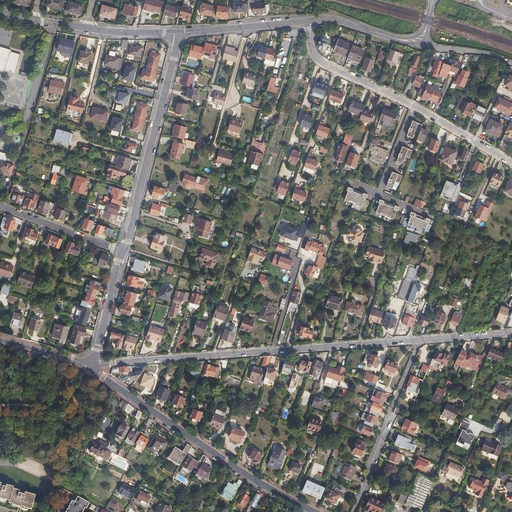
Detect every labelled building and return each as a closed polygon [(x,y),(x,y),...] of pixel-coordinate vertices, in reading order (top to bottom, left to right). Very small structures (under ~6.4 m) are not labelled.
[(63,0),(48,0),(47,4),(54,5),(53,7),(61,9),(63,0)] [(156,11),(159,2),(154,0),(145,0),(143,9),(154,12),(154,11),(156,11)] [(252,0),(248,0),(249,8),(253,8),(253,13),(265,12),(265,11),(265,7),(265,4),(255,4),(253,5),(252,0)] [(83,5),(69,1),(67,11),(74,13),(74,11),(81,13),(83,5)] [(244,2),(233,3),(234,12),(248,11),(248,4),(244,4),(244,2)] [(211,16),(213,6),(202,3),(200,13),(211,16)] [(138,7),(125,4),(123,13),(135,16),(138,7)] [(177,8),(166,4),(163,14),(174,18),(177,8)] [(117,9),(103,5),(101,13),(106,15),(106,16),(114,18),(117,9)] [(194,9),(182,5),(179,16),(191,19),(194,9)] [(227,19),(229,8),(218,6),(216,17),(227,19)] [(72,41),(56,37),(53,49),(57,50),(57,49),(69,53),(72,41)] [(322,38),(320,42),(319,41),(318,46),(319,46),(319,47),(320,49),(321,49),(321,51),(325,52),(326,49),(327,50),(328,47),(327,47),(327,44),(328,40),(322,38)] [(349,43),(339,39),(334,51),(344,55),(349,43)] [(218,46),(205,43),(204,47),(202,57),(209,59),(209,57),(214,59),(218,46)] [(202,57),(204,47),(192,44),(189,55),(201,58),(202,57)] [(364,50),(353,45),(348,58),(359,62),(364,50)] [(135,47),(129,46),(127,54),(139,57),(142,47),(135,46),(135,47)] [(235,63),(238,52),(233,51),(234,48),(226,46),(222,59),(235,63)] [(265,58),(268,48),(260,46),(259,50),(255,49),(253,54),(257,55),(265,58)] [(0,71),(6,73),(6,71),(16,74),(22,56),(12,53),(12,51),(0,47),(0,173),(10,176),(13,165),(5,163),(7,154),(0,152),(0,71)] [(275,61),(277,54),(275,53),(275,50),(268,48),(265,58),(275,61)] [(117,51),(111,49),(109,56),(107,55),(104,65),(120,68),(123,59),(115,57),(117,51)] [(403,54),(390,49),(385,63),(394,66),(396,62),(399,64),(403,54)] [(91,53),(80,51),(78,62),(89,65),(91,53)] [(148,65),(157,67),(160,54),(151,52),(148,65)] [(374,60),(366,57),(362,68),(370,71),(374,60)] [(415,76),(417,71),(414,70),(418,59),(413,57),(408,70),(413,72),(410,78),(414,79),(415,76)] [(439,75),(444,63),(444,62),(436,59),(433,68),(435,69),(433,75),(439,77),(439,75)] [(457,73),(460,66),(457,65),(458,62),(453,60),(451,66),(449,71),(457,73)] [(449,71),(451,66),(444,63),(439,75),(444,77),(447,70),(449,71)] [(133,82),(136,68),(125,65),(122,79),(133,82)] [(154,81),(157,67),(148,65),(146,72),(145,78),(154,81)] [(463,70),(460,76),(466,79),(469,72),(463,70)] [(256,75),(250,73),(250,72),(245,71),(242,82),(246,83),(246,84),(253,86),(256,75)] [(185,72),(182,85),(186,86),(192,87),(195,75),(185,72)] [(460,76),(457,74),(454,81),(456,82),(456,83),(463,86),(467,79),(466,79),(460,76)] [(422,79),(415,76),(414,79),(413,82),(412,84),(419,87),(422,79)] [(276,93),(277,89),(273,87),(275,79),(270,77),(267,90),(276,93)] [(64,83),(51,80),(50,87),(49,92),(62,95),(64,83)] [(408,96),(412,84),(413,82),(409,81),(408,85),(407,85),(404,94),(408,96)] [(324,96),(328,86),(316,82),(313,92),(324,96)] [(434,89),(435,87),(427,84),(426,87),(422,85),(419,91),(424,93),(422,98),(427,101),(428,99),(430,100),(434,89)] [(193,99),(196,88),(192,87),(186,86),(183,97),(188,98),(188,99),(190,100),(191,99),(193,99)] [(441,91),(434,89),(430,100),(437,102),(441,91)] [(341,90),(340,93),(332,90),(329,99),(341,104),(345,92),(341,90)] [(223,106),(226,96),(219,94),(220,93),(216,92),(213,103),(223,106)] [(324,96),(313,92),(311,95),(323,100),(324,96)] [(124,95),(116,93),(115,100),(122,102),(124,95)] [(460,110),(466,95),(463,94),(456,108),(460,110)] [(468,97),(466,95),(460,110),(470,115),(475,104),(467,100),(468,97)] [(86,100),(70,96),(67,109),(83,113),(86,100)] [(503,99),(499,97),(494,107),(509,114),(511,108),(511,103),(510,102),(511,100),(504,96),(503,99)] [(187,104),(178,101),(175,112),(184,115),(187,104)] [(360,117),(363,109),(364,106),(352,101),(348,112),(360,117)] [(135,116),(145,118),(148,105),(139,103),(135,116)] [(482,121),(487,110),(476,105),(471,116),(482,121)] [(108,111),(100,109),(99,110),(92,108),(89,107),(87,113),(91,114),(90,117),(105,121),(108,111)] [(396,113),(384,108),(380,118),(384,120),(392,124),(392,123),(396,113)] [(370,123),(374,113),(363,109),(360,117),(360,119),(370,123)] [(313,116),(304,113),(300,125),(309,128),(313,116)] [(142,131),(145,118),(135,116),(132,129),(142,131)] [(123,119),(113,117),(110,130),(120,132),(123,119)] [(243,121),(232,118),(228,129),(240,132),(243,121)] [(498,124),(498,123),(491,119),(486,130),(497,135),(502,126),(498,124)] [(392,124),(384,120),(382,125),(384,126),(387,128),(387,127),(392,129),(394,124),(392,123),(392,124)] [(421,128),(423,124),(413,120),(411,127),(410,127),(409,131),(407,135),(413,138),(416,130),(420,132),(421,128)] [(325,124),(320,122),(316,134),(327,138),(330,129),(324,126),(325,124)] [(511,124),(509,124),(507,128),(502,139),(508,143),(511,138),(511,139),(511,124)] [(173,136),(183,139),(186,127),(176,125),(173,136)] [(428,131),(421,128),(420,132),(416,141),(421,143),(422,141),(424,142),(428,131)] [(72,133),(58,129),(54,141),(68,146),(72,133)] [(337,160),(343,163),(351,142),(353,137),(345,135),(342,144),(340,143),(338,148),(339,149),(337,154),(338,155),(337,160)] [(432,139),(428,148),(436,152),(440,142),(432,139)] [(137,145),(127,142),(124,150),(131,152),(132,148),(135,149),(137,145)] [(183,144),(174,142),(171,156),(179,159),(183,144)] [(377,146),(371,143),(369,150),(374,152),(372,158),(383,163),(387,152),(383,150),(383,149),(379,147),(379,149),(376,148),(377,146)] [(413,150),(403,146),(400,153),(400,152),(398,156),(399,156),(397,161),(403,163),(406,156),(410,157),(413,150)] [(445,147),(441,160),(451,164),(457,151),(445,147)] [(292,149),(288,160),(297,163),(301,152),(292,149)] [(230,165),(233,154),(219,150),(216,160),(230,165)] [(466,161),(469,152),(464,150),(461,159),(466,161)] [(259,166),(262,155),(252,151),(248,162),(259,166)] [(360,155),(351,152),(346,163),(355,167),(360,155)] [(471,163),(475,154),(469,152),(466,161),(471,163)] [(309,154),(304,166),(315,170),(318,161),(312,159),(313,156),(309,154)] [(128,170),(131,159),(119,155),(116,167),(127,170),(128,170)] [(476,161),(472,169),(480,173),(483,165),(476,161)] [(52,165),(51,172),(58,173),(60,166),(52,165)] [(125,176),(127,170),(116,167),(110,165),(106,176),(115,179),(116,173),(125,176)] [(402,176),(393,171),(390,178),(388,182),(389,182),(387,186),(393,189),(395,181),(399,183),(402,176)] [(489,184),(496,187),(497,185),(499,186),(503,177),(494,173),(489,184)] [(197,179),(185,175),(182,183),(185,184),(184,185),(190,187),(191,185),(204,190),(207,180),(197,176),(197,179)] [(88,179),(77,176),(72,190),(86,195),(86,192),(84,192),(88,179)] [(280,181),(277,180),(274,188),(277,190),(277,192),(285,195),(289,183),(281,180),(280,181)] [(445,180),(439,196),(455,201),(460,185),(445,180)] [(169,189),(179,192),(181,185),(172,182),(169,189)] [(301,186),(296,184),(292,197),(304,201),(307,192),(300,189),(301,186)] [(352,188),(348,186),(347,190),(348,191),(344,200),(349,201),(357,204),(357,205),(361,206),(365,197),(366,198),(368,194),(363,192),(363,193),(352,189),(352,188)] [(165,190),(155,187),(152,196),(157,198),(158,194),(163,196),(165,190)] [(12,188),(9,199),(21,204),(21,203),(22,203),(25,197),(19,195),(20,191),(12,188)] [(122,197),(124,190),(116,188),(114,195),(111,203),(121,206),(123,198),(122,197)] [(28,191),(23,204),(24,204),(24,205),(32,208),(33,206),(35,206),(39,196),(28,191)] [(465,210),(466,210),(468,204),(463,201),(464,198),(458,196),(456,200),(460,202),(458,207),(465,210)] [(384,201),(380,199),(378,203),(379,203),(376,212),(380,214),(388,217),(393,219),(396,210),(398,210),(399,207),(395,205),(394,206),(384,201)] [(427,201),(421,199),(418,206),(424,209),(427,201)] [(52,212),(55,204),(46,201),(45,202),(41,201),(38,211),(48,215),(49,211),(52,212)] [(475,216),(486,221),(494,204),(487,201),(485,207),(480,205),(475,216)] [(120,207),(110,203),(108,211),(117,214),(120,207)] [(52,212),(51,215),(55,216),(55,217),(63,220),(66,211),(58,208),(59,205),(55,204),(52,212)] [(151,213),(158,216),(161,206),(153,204),(152,208),(150,207),(149,212),(151,213)] [(452,211),(450,215),(456,218),(457,215),(463,217),(465,210),(458,207),(457,207),(455,212),(452,211)] [(105,211),(104,210),(101,210),(100,214),(104,215),(103,216),(116,221),(117,215),(105,211)] [(415,213),(411,211),(409,215),(411,215),(409,221),(408,224),(411,225),(421,229),(424,230),(425,227),(426,228),(428,222),(429,222),(430,219),(426,217),(426,218),(415,214),(415,213)] [(193,216),(185,213),(184,218),(184,220),(182,221),(190,224),(193,216)] [(3,217),(0,227),(0,231),(4,233),(6,235),(7,235),(9,236),(11,235),(13,229),(15,229),(17,223),(15,223),(16,221),(3,217)] [(197,234),(208,237),(213,222),(197,217),(195,223),(197,224),(196,228),(199,229),(197,234)] [(87,219),(85,219),(82,227),(90,231),(92,225),(86,223),(87,219)] [(303,238),(307,228),(308,225),(303,224),(300,231),(287,226),(283,236),(294,240),(295,240),(298,241),(300,237),(303,238)] [(107,228),(99,225),(96,233),(104,236),(105,233),(107,228)] [(25,227),(22,238),(26,239),(26,237),(36,240),(38,233),(33,232),(34,229),(29,228),(25,227)] [(349,242),(354,244),(355,241),(359,243),(359,242),(361,243),(364,234),(362,233),(363,230),(361,230),(359,228),(358,227),(356,228),(354,227),(353,231),(349,229),(347,235),(351,237),(349,242)] [(420,236),(408,231),(404,243),(409,245),(411,241),(417,244),(420,237),(420,236)] [(165,236),(155,233),(151,246),(161,249),(165,236)] [(58,238),(50,234),(46,242),(59,248),(61,241),(57,239),(58,238)] [(314,250),(317,242),(312,240),(312,241),(308,240),(305,249),(310,251),(311,249),(314,250)] [(74,243),(69,241),(65,251),(76,255),(79,247),(74,244),(74,243)] [(320,254),(322,255),(325,246),(322,245),(322,244),(317,242),(314,250),(317,251),(317,253),(320,254)] [(257,259),(263,261),(267,253),(252,247),(248,260),(256,263),(257,259)] [(368,260),(374,262),(374,260),(378,261),(382,262),(385,251),(372,247),(371,250),(367,249),(365,254),(370,256),(368,260)] [(217,253),(202,248),(199,258),(207,261),(206,265),(213,267),(217,253)] [(97,266),(104,269),(109,256),(102,254),(97,266)] [(292,261),(275,255),(273,263),(290,269),(292,261)] [(146,262),(136,259),(133,269),(143,272),(146,262)] [(0,262),(0,273),(10,276),(13,266),(9,265),(9,264),(5,263),(0,262)] [(314,277),(318,267),(315,266),(316,265),(313,264),(313,266),(308,264),(307,269),(307,270),(306,274),(314,277)] [(23,284),(32,287),(36,275),(21,270),(17,282),(23,284)] [(145,279),(130,274),(127,283),(144,288),(146,283),(144,282),(145,279)] [(267,284),(269,278),(266,276),(266,277),(260,275),(258,281),(267,284)] [(98,287),(100,283),(90,279),(89,284),(91,285),(88,293),(95,296),(96,292),(98,292),(99,288),(98,287)] [(414,283),(404,280),(398,297),(407,300),(412,289),(414,283)] [(11,286),(3,283),(1,292),(8,295),(11,286)] [(161,286),(157,297),(168,300),(172,289),(161,286)] [(189,301),(186,309),(192,311),(193,307),(197,308),(204,289),(195,286),(190,301),(189,301)] [(414,297),(417,291),(412,289),(407,300),(407,301),(412,303),(414,299),(415,300),(416,298),(414,297)] [(301,293),(293,290),(289,305),(297,308),(301,293)] [(127,291),(124,304),(133,306),(134,300),(137,301),(139,294),(127,291)] [(176,291),(171,307),(169,312),(171,313),(170,315),(176,317),(179,305),(180,305),(182,299),(179,298),(180,292),(176,291)] [(94,299),(95,296),(88,293),(85,301),(83,300),(81,305),(91,309),(92,304),(93,305),(95,300),(94,299)] [(452,297),(449,304),(455,306),(459,297),(454,295),(452,297)] [(343,298),(342,301),(341,301),(341,300),(329,296),(326,307),(338,311),(339,308),(341,309),(344,298),(343,298)] [(265,300),(261,309),(273,313),(274,307),(272,306),(273,303),(265,300)] [(363,306),(348,301),(345,310),(360,315),(363,306)] [(423,310),(422,312),(425,314),(427,308),(428,308),(429,306),(430,307),(432,303),(427,301),(423,310)] [(131,307),(122,304),(120,311),(129,314),(131,307)] [(224,320),(229,308),(217,304),(213,316),(224,320)] [(76,322),(86,325),(87,321),(86,320),(89,311),(88,310),(89,309),(77,305),(76,309),(82,311),(79,318),(78,317),(76,322)] [(435,309),(433,313),(436,314),(433,320),(442,323),(445,314),(437,311),(439,306),(436,305),(435,309)] [(502,305),(497,317),(504,320),(509,309),(502,305)] [(371,308),(368,318),(376,321),(375,322),(381,323),(384,312),(371,308)] [(273,313),(261,309),(258,317),(272,322),(275,313),(273,313)] [(206,312),(202,311),(199,319),(202,320),(202,322),(205,323),(205,321),(209,322),(211,315),(206,313),(206,312)] [(402,315),(400,320),(402,321),(402,322),(412,326),(416,315),(406,311),(404,316),(402,315)] [(14,312),(11,323),(20,326),(23,315),(14,312)] [(461,315),(454,312),(450,321),(458,324),(461,315)] [(426,316),(423,315),(420,324),(424,325),(425,323),(427,324),(429,319),(426,318),(426,316)] [(393,328),(396,318),(386,316),(383,325),(393,328)] [(315,317),(313,323),(317,325),(318,322),(320,323),(321,320),(319,319),(319,318),(315,317)] [(42,321),(32,319),(30,329),(39,331),(42,321)] [(244,332),(249,334),(253,324),(243,320),(238,332),(243,334),(244,332)] [(304,335),(310,337),(312,331),(308,330),(309,328),(302,326),(303,323),(298,321),(294,333),(304,336),(304,335)] [(68,327),(56,324),(52,336),(65,339),(68,327)] [(156,340),(161,342),(164,329),(150,325),(147,336),(152,338),(156,339),(156,340)] [(87,329),(76,326),(71,343),(78,345),(81,335),(85,337),(87,329)] [(194,327),(190,339),(199,343),(199,341),(200,342),(203,333),(204,334),(205,331),(194,327)] [(225,329),(221,338),(231,341),(235,332),(229,330),(225,329)] [(122,346),(123,346),(125,340),(126,335),(126,334),(123,333),(123,334),(114,331),(112,336),(118,338),(116,345),(121,347),(122,346)] [(126,335),(125,340),(126,340),(123,348),(129,350),(130,345),(135,346),(137,338),(126,335)] [(487,356),(501,362),(504,354),(490,348),(487,356)] [(461,366),(466,353),(461,351),(455,363),(461,366)] [(441,362),(443,358),(441,357),(441,355),(437,353),(434,359),(441,362)] [(446,366),(450,356),(445,353),(443,358),(441,362),(440,363),(446,366)] [(476,369),(482,356),(479,355),(478,357),(470,353),(469,355),(466,353),(461,366),(460,366),(464,368),(466,365),(476,369)] [(371,355),(370,356),(366,355),(364,360),(368,361),(368,363),(376,367),(379,358),(371,355)] [(260,385),(262,385),(262,384),(267,368),(270,356),(264,356),(262,365),(265,366),(263,371),(254,368),(251,378),(256,380),(254,385),(260,386),(260,385)] [(319,361),(314,359),(309,374),(315,376),(317,370),(320,371),(323,362),(319,361)] [(194,379),(198,380),(205,361),(201,361),(194,379)] [(284,361),(282,370),(284,371),(285,367),(292,369),(294,364),(284,361)] [(306,361),(305,363),(301,361),(299,368),(298,371),(299,373),(305,375),(307,374),(310,362),(306,361)] [(396,365),(388,361),(385,370),(393,373),(396,365)] [(341,381),(346,366),(338,363),(337,368),(330,366),(324,380),(339,386),(341,381)] [(211,366),(206,364),(203,373),(216,377),(219,368),(211,366)] [(267,368),(262,384),(266,385),(268,380),(273,381),(276,371),(267,368)] [(363,379),(376,384),(378,377),(365,372),(363,379)] [(154,378),(145,374),(140,384),(150,388),(154,378)] [(415,378),(411,375),(407,385),(415,388),(418,380),(415,379),(415,378)] [(505,398),(509,389),(499,384),(494,393),(505,398)] [(170,391),(160,387),(157,395),(166,399),(170,391)] [(445,391),(437,387),(433,395),(441,399),(445,391)] [(370,400),(382,405),(386,395),(374,390),(370,400)] [(184,399),(175,396),(172,404),(180,407),(184,399)] [(314,397),(312,405),(320,408),(323,400),(314,397)] [(226,412),(231,414),(234,408),(232,408),(234,401),(231,400),(226,412)] [(369,413),(377,416),(381,407),(373,403),(371,409),(369,413)] [(458,409),(446,403),(441,414),(449,417),(447,422),(451,424),(458,409)] [(216,409),(214,416),(224,420),(226,413),(216,409)] [(201,413),(193,410),(190,417),(199,421),(201,413)] [(365,420),(363,424),(365,424),(372,428),(376,418),(368,415),(366,420),(365,420)] [(224,420),(214,416),(211,424),(221,428),(224,420)] [(415,435),(420,425),(407,419),(404,418),(400,428),(415,435)] [(322,423),(310,419),(307,428),(319,432),(322,423)] [(468,448),(475,435),(467,432),(471,423),(463,420),(459,428),(463,430),(457,442),(468,448)] [(129,428),(122,424),(121,426),(120,426),(116,435),(123,439),(129,428)] [(368,439),(372,428),(365,424),(361,432),(363,433),(361,436),(368,439)] [(227,426),(224,435),(240,441),(243,432),(227,426)] [(135,429),(133,428),(126,441),(132,444),(139,433),(135,430),(135,429)] [(411,440),(412,437),(402,432),(400,436),(398,435),(395,443),(406,447),(409,439),(411,440)] [(144,448),(149,440),(145,438),(146,436),(142,433),(137,443),(144,448)] [(167,443),(155,435),(147,448),(154,452),(160,456),(163,449),(167,443)] [(479,449),(496,457),(502,444),(486,436),(479,449)] [(366,443),(358,439),(353,452),(361,456),(366,443)] [(106,450),(109,444),(100,440),(98,444),(95,443),(95,444),(94,444),(91,445),(89,448),(90,450),(90,451),(108,460),(112,453),(106,450)] [(115,446),(109,443),(109,444),(106,450),(112,453),(115,454),(116,450),(114,449),(115,446)] [(191,446),(187,443),(182,451),(175,447),(168,458),(179,465),(191,446)] [(270,464),(276,467),(279,468),(286,453),(281,451),(276,448),(274,448),(272,452),(273,453),(268,463),(270,464)] [(262,455),(263,453),(260,452),(260,453),(253,449),(248,457),(258,463),(263,455),(262,455)] [(388,460),(397,464),(401,456),(391,452),(388,460)] [(202,463),(206,456),(203,454),(199,460),(197,462),(188,457),(181,469),(194,477),(196,474),(202,463)] [(426,471),(430,461),(418,456),(414,466),(426,471)] [(123,468),(125,463),(112,458),(110,463),(123,468)] [(463,467),(451,461),(449,464),(445,462),(442,469),(449,472),(459,477),(463,467)] [(205,483),(210,476),(207,474),(211,468),(202,463),(196,474),(200,477),(199,479),(205,483)] [(303,466),(294,463),(291,470),(300,474),(303,466)] [(356,468),(344,463),(339,476),(351,481),(356,468)] [(395,469),(386,465),(381,475),(391,479),(395,469)] [(509,474),(499,471),(497,476),(496,477),(505,482),(509,474)] [(397,501),(420,511),(425,499),(433,480),(417,472),(408,494),(406,493),(404,497),(399,495),(397,501)] [(482,481),(474,477),(469,488),(477,491),(476,494),(481,497),(490,480),(484,477),(482,481)] [(34,493),(24,490),(24,493),(18,491),(19,488),(13,487),(13,485),(7,483),(6,486),(1,484),(2,482),(0,481),(0,496),(9,499),(9,501),(30,507),(34,493)] [(319,499),(324,489),(307,481),(302,491),(319,499)] [(135,489),(123,482),(118,491),(130,498),(135,489)] [(235,486),(228,482),(221,495),(231,500),(239,486),(236,484),(235,486)] [(338,489),(334,487),(331,492),(330,491),(326,499),(334,503),(338,495),(340,496),(342,493),(337,490),(338,489)] [(151,497),(141,491),(136,500),(146,506),(151,497)] [(260,495),(256,492),(250,504),(254,507),(260,495)] [(249,497),(243,493),(236,504),(237,506),(239,508),(240,507),(242,509),(249,497)] [(75,495),(65,511),(82,511),(85,508),(86,508),(89,502),(75,495)] [(110,498),(107,506),(118,511),(121,503),(110,498)] [(380,511),(384,506),(378,504),(379,503),(374,501),(369,499),(364,509),(365,510),(364,511),(380,511)] [(160,503),(158,507),(157,506),(154,511),(155,511),(168,511),(170,509),(160,503)]
